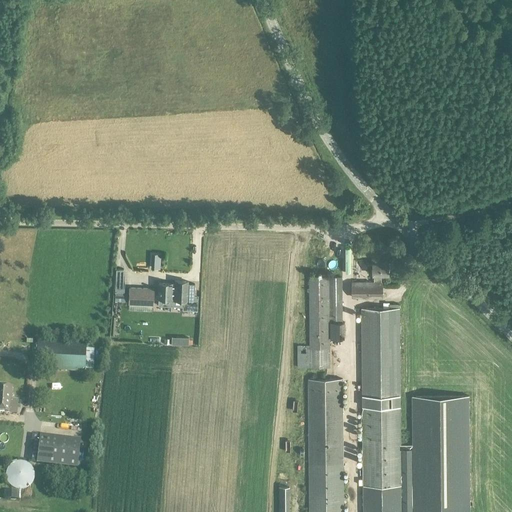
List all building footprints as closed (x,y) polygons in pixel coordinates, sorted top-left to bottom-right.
[(363,271),(363,262),(355,262),(356,272),(363,271)] [(375,282),(353,282),(353,298),(383,298),(383,282),(382,282),(382,275),(389,275),(389,264),(374,264),(374,275),(375,275),(375,282)] [(298,368),(331,368),(330,339),(345,339),(346,322),(343,322),(343,300),(330,300),(330,285),(341,285),(342,278),(330,278),(330,277),(309,277),(310,346),(298,346),(298,368)] [(171,284),(159,284),(158,299),(172,300),(183,301),(182,310),(197,310),(198,295),(194,295),(195,284),(188,284),(188,282),(174,281),(174,285),(171,285),(171,284)] [(154,288),(129,287),(128,305),(129,305),(129,311),(153,311),(153,306),(154,306),(154,288)] [(115,301),(126,301),(126,291),(115,291),(115,301)] [(413,511),(413,445),(401,445),(400,308),(362,309),(363,511),(413,511)] [(87,349),(36,346),(35,368),(85,371),(87,349)] [(343,511),(343,379),(309,379),(309,511),(343,511)] [(0,413),(11,414),(11,411),(17,411),(18,402),(12,401),(12,388),(0,387),(0,413)] [(470,511),(469,396),(412,397),(413,445),(413,511),(470,511)] [(79,440),(39,436),(36,464),(77,468),(79,440)] [(3,489),(3,497),(18,497),(18,489),(24,489),(25,465),(20,465),(20,460),(8,460),(8,489),(3,489)] [(290,511),(290,496),(290,487),(279,487),(279,496),(279,511),(290,511)]
